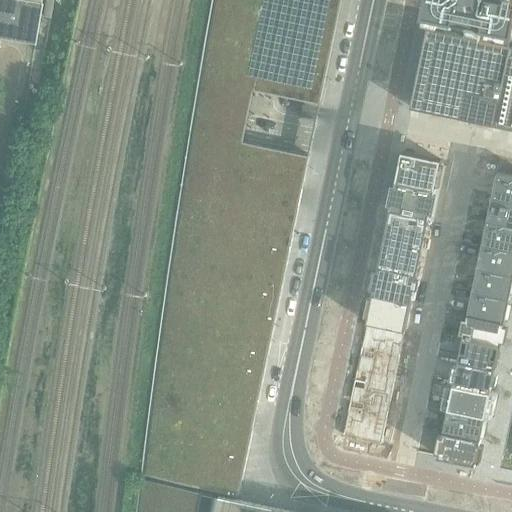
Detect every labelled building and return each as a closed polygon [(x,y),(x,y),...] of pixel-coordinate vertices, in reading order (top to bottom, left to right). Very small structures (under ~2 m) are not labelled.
[(0,0),(0,38),(8,40),(33,44),(40,3),(31,1),(24,0),(0,0)] [(239,0),(141,475),(239,496),(341,0),(239,0)] [(511,0),(433,0),(432,8),(412,107),(511,127),(511,0)] [(402,152),(396,181),(435,189),(441,160),(402,152)] [(511,174),(497,172),(492,196),(511,200),(511,174)] [(396,181),(390,209),(429,218),(435,189),(396,181)] [(511,200),(492,196),(487,220),(511,224),(511,200)] [(390,209),(378,266),(417,274),(429,218),(390,209)] [(511,224),(487,220),(483,243),(511,249),(511,224)] [(511,249),(483,243),(478,267),(511,273),(511,249)] [(378,266),(372,294),(411,302),(417,274),(378,266)] [(511,273),(478,267),(473,290),(510,298),(511,288),(511,273)] [(473,290),(468,314),(505,322),(510,298),(473,290)] [(372,294),(366,322),(406,330),(409,331),(415,303),(411,302),(372,294)] [(463,317),(460,333),(464,333),(463,337),(500,345),(501,341),(505,342),(508,326),(504,326),(505,322),(468,314),(467,318),(463,317)] [(366,322),(354,380),(394,388),(406,330),(366,322)] [(463,337),(458,361),(496,369),(500,345),(463,337)] [(458,361),(453,384),(491,392),(496,369),(458,361)] [(354,380),(343,436),(382,444),(394,388),(354,380)] [(453,384),(449,408),(486,415),(491,392),(453,384)] [(449,408),(444,431),(481,439),(486,415),(449,408)] [(439,435),(436,451),(439,452),(439,456),(476,464),(477,460),(481,461),(485,444),(480,443),(481,439),(444,431),(443,435),(439,435)] [(287,511),(141,482),(138,511),(287,511)]
